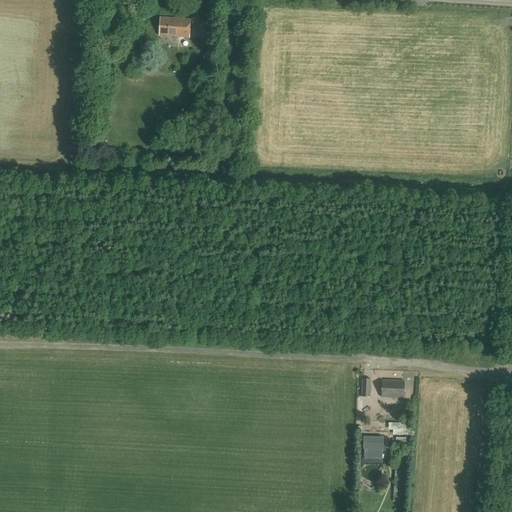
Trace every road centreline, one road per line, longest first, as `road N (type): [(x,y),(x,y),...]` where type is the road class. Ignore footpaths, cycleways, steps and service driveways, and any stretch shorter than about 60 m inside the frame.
road 1 (track): [(0,344),(416,361),(511,375)]
road 2 (unclassified): [(501,511),(511,345)]
